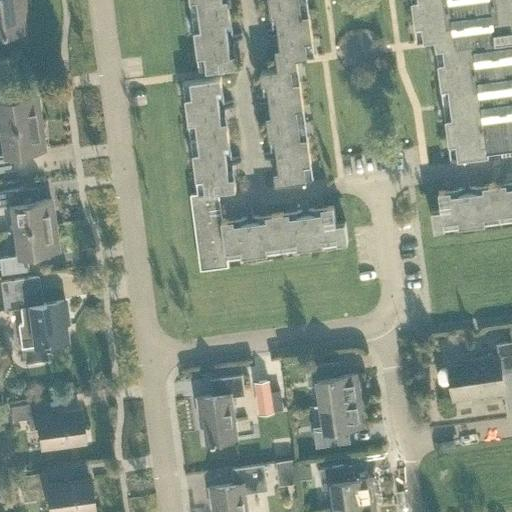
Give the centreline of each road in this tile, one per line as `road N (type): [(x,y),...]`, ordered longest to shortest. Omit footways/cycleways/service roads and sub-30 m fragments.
road 1 (residential): [(149,357),(100,0)]
road 2 (residential): [(377,180),(261,192),(243,87),(254,54),(249,0)]
road 3 (residential): [(149,357),(375,320)]
road 4 (residential): [(169,511),(149,357)]
road 5 (residential): [(375,320),(391,300),(377,180)]
road 6 (residential): [(403,442),(390,349),(375,320)]
